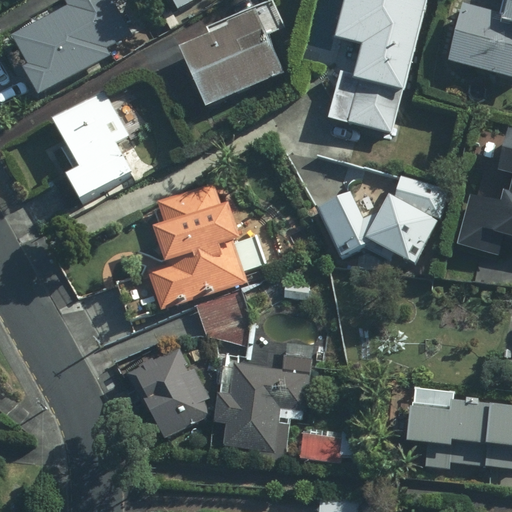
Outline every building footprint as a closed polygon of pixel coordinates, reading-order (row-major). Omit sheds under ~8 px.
[(68,0),(74,9),(21,40),(37,68),(32,71),(47,98),(117,57),(113,49),(140,33),(120,0),(68,0)] [(172,0),(180,12),(199,0),(172,0)] [(401,141),(435,0),(319,0),(302,70),(341,79),(330,124),(401,141)] [(511,15),(468,5),(453,63),(511,77),(511,15)] [(219,113),(293,74),(274,39),(290,31),(277,8),(188,56),(219,113)] [(136,135),(112,94),(63,122),(89,167),(62,183),(78,211),(142,174),(124,143),(136,135)] [(511,147),(506,172),(511,173),(511,197),(511,203),(474,194),(461,250),(511,262),(511,256),(511,147)] [(412,178),(380,236),(357,194),(363,176),(336,173),(321,156),(299,168),(344,261),(376,245),(422,270),(458,202),(412,178)] [(256,326),(245,288),(253,286),(249,270),(271,264),(262,234),(247,238),(238,206),(224,210),(219,190),(160,207),(175,261),(153,268),(165,311),(200,301),(211,338),(252,349),(256,326)] [(314,285),(288,284),(287,302),(314,303),(314,285)] [(222,411),(189,352),(139,380),(172,439),(222,411)] [(261,460),(291,461),(293,427),(282,427),(282,420),(311,422),(314,372),(242,369),(241,399),(226,398),(224,425),(232,426),(231,450),(262,451),(261,460)] [(462,393),(419,388),(412,446),(420,447),(417,469),(455,474),(456,464),(511,469),(511,410),(460,405),(462,393)] [(358,439),(308,435),(306,459),(357,462),(358,439)]
